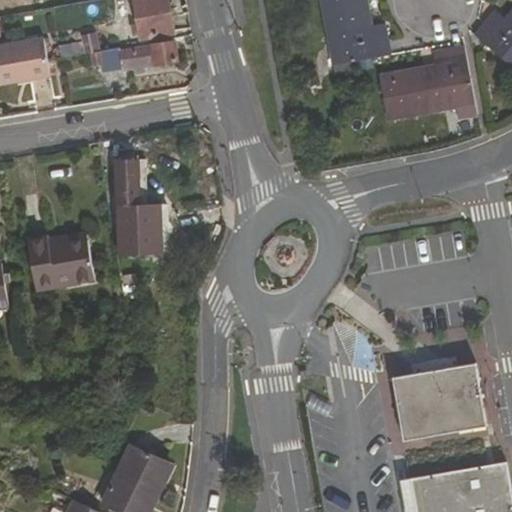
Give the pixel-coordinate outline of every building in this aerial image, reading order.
[(134,0),(141,36),(173,30),(167,0),(134,0)] [(339,47),(342,64),(354,62),(392,54),(386,23),(369,26),(364,0),(323,0),(333,48),(339,47)] [(511,14),(507,20),(495,10),(474,35),(502,61),(510,68),(511,65),(511,14)] [(91,52),(100,50),(97,33),(82,35),(83,42),(85,53),(91,52)] [(45,38),(0,45),(0,67),(48,59),(45,38)] [(154,63),(177,59),(175,41),(100,54),(102,64),(103,71),(123,68),(123,71),(135,69),(136,73),(147,71),(146,67),(155,65),(154,63)] [(83,42),(71,44),(73,55),(85,53),(83,42)] [(457,104),(456,98),(474,95),(464,46),(434,51),(436,69),(381,79),(388,117),(457,104)] [(91,52),(93,65),(102,64),(100,54),(100,50),(91,52)] [(0,82),(51,74),(48,59),(0,67),(0,82)] [(164,220),(164,202),(140,203),(139,160),(116,160),(118,233),(139,233),(140,253),(164,252),(164,235),(171,235),(170,220),(164,220)] [(89,234),(51,240),(50,234),(29,238),(38,290),(97,280),(89,234)] [(0,308),(10,307),(2,261),(0,261),(0,308)] [(141,290),(140,269),(120,270),(124,291),(141,290)] [(395,382),(404,435),(486,421),(477,368),(411,379),(395,382)] [(252,428),(254,447),(262,446),(259,427),(252,428)] [(172,462),(131,444),(120,466),(161,485),(172,462)] [(511,511),(511,492),(507,462),(412,478),(417,511),(511,511)] [(120,466),(103,503),(121,511),(150,511),(160,493),(157,492),(161,485),(120,466)] [(417,511),(412,478),(400,480),(405,511),(417,511)] [(102,511),(74,499),(68,511),(102,511)]
